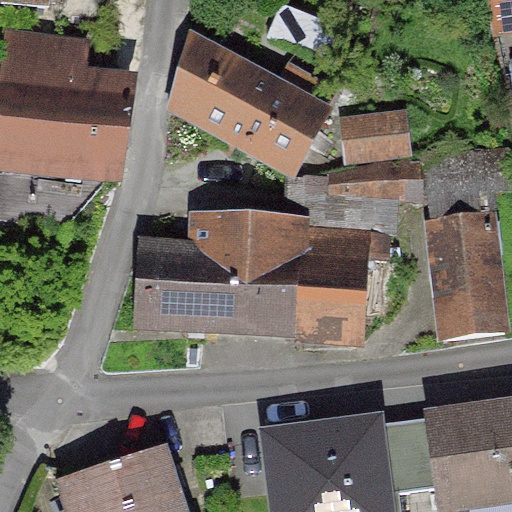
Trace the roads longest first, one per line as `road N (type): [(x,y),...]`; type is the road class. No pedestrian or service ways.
road 1 (residential): [(63,391),(511,359)]
road 2 (residential): [(172,0),(171,54),(63,391)]
road 3 (residential): [(63,391),(0,511)]
